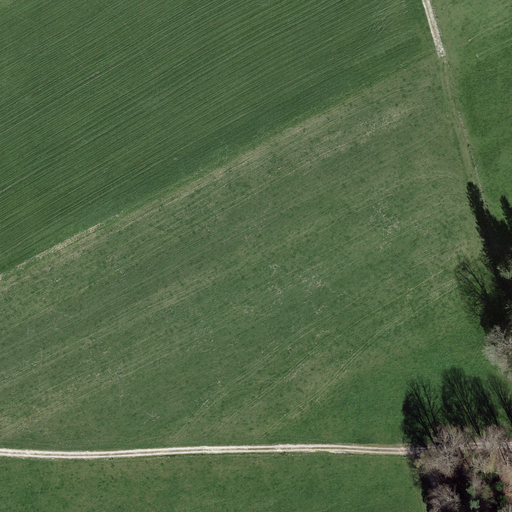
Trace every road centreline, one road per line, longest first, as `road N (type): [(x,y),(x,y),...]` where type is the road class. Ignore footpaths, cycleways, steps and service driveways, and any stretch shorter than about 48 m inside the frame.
road 1 (track): [(0,452),(511,448)]
road 2 (track): [(426,0),(484,198)]
